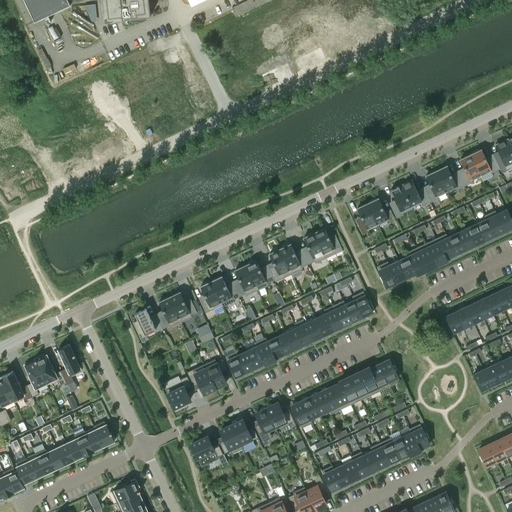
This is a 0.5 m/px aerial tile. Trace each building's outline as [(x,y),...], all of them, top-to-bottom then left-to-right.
[(23,0),(34,22),(70,5),(67,0),(23,0)] [(120,19),(120,20),(150,16),(148,0),(103,0),(106,20),(120,19)] [(249,0),(231,9),(233,13),(235,18),(273,0),(249,0)] [(60,67),(61,73),(77,68),(76,63),(60,67)] [(511,167),(511,153),(505,140),(495,145),(501,158),(496,161),(501,173),(511,167)] [(470,154),(481,178),(497,170),(492,159),(487,161),(484,157),(481,149),(479,150),(479,149),(472,153),(472,154),(470,154)] [(481,178),(470,154),(460,160),(463,166),(465,171),(460,174),(465,185),(481,178)] [(447,194),(463,186),(458,175),(452,177),(450,173),(447,166),(436,171),(447,194)] [(447,194),(436,171),(434,172),(434,171),(426,174),(427,175),(425,176),(431,188),(425,190),(431,202),(447,194)] [(423,191),(418,194),(411,180),(401,185),(412,209),(412,208),(411,206),(420,202),(422,206),(429,203),(423,191)] [(402,213),(412,209),(401,185),(390,190),(396,204),(391,207),(397,218),(403,215),(402,213)] [(506,185),(500,188),(502,194),(509,191),(506,185)] [(369,203),(367,203),(377,224),(388,219),(393,216),(390,210),(385,212),(378,198),(376,199),(376,198),(369,202),(369,203)] [(377,224),(367,203),(357,208),(362,220),(357,223),(362,234),(369,231),(368,229),(377,224)] [(496,213),(495,213),(504,231),(511,227),(511,222),(505,208),(496,213)] [(496,213),(494,211),(484,216),(485,218),(485,217),(494,236),(504,231),(495,213),(496,213)] [(494,236),(485,217),(485,218),(475,222),(476,224),(477,224),(484,240),(494,236)] [(484,240),(477,224),(476,224),(467,229),(475,245),(484,240)] [(342,250),(335,237),(330,240),(324,228),(314,233),(326,258),(342,250)] [(475,245),(467,229),(457,233),(465,250),(475,245)] [(326,258),(314,233),(312,234),(312,233),(304,236),(305,237),(303,238),(309,250),(303,252),(309,264),(314,261),(315,263),(326,258)] [(457,233),(448,238),(447,238),(455,254),(465,250),(457,233)] [(446,234),(436,238),(445,259),(446,259),(455,254),(447,238),(448,238),(446,234)] [(436,238),(426,243),(436,265),(446,260),(446,259),(445,259),(436,238)] [(436,265),(426,243),(416,248),(427,270),(436,265)] [(301,253),(296,256),(290,244),(289,245),(288,244),(281,248),(279,249),(291,274),(302,269),(301,267),(307,265),(301,253)] [(416,248),(406,252),(408,257),(416,273),(416,275),(427,270),(416,248)] [(291,274),(279,249),(278,250),(277,249),(270,253),(269,254),(274,266),(269,268),(275,282),(291,274)] [(408,257),(399,261),(406,277),(416,273),(408,257)] [(388,264),(396,282),(406,277),(399,261),(398,259),(388,264)] [(254,260),(246,264),(247,264),(245,265),(257,290),(268,285),(267,284),(272,281),(267,269),(261,272),(256,260),(254,261),(254,260)] [(377,266),(386,287),(396,282),(388,264),(387,261),(377,266)] [(257,290),(245,265),(234,270),(240,282),(235,285),(240,296),(245,294),(246,296),(257,290)] [(339,271),(333,274),(336,280),(342,277),(339,271)] [(221,276),(211,282),(223,307),(233,302),(232,300),(238,297),(232,286),(227,288),(221,276)] [(223,307),(211,282),(209,282),(201,285),(202,286),(200,287),(206,298),(200,301),(206,313),(221,305),(222,307),(223,307)] [(511,304),(504,288),(494,293),(502,310),(511,304)] [(372,312),(363,291),(352,296),(354,301),(355,300),(362,317),(372,312)] [(171,296),(169,297),(181,322),(197,315),(191,301),(185,304),(180,292),(178,293),(178,292),(171,296)] [(494,293),(485,298),(492,314),(502,310),(494,293)] [(181,322),(169,297),(167,298),(167,297),(158,301),(164,314),(159,316),(164,328),(170,325),(170,327),(181,322)] [(485,298),(475,302),(483,319),(492,314),(485,298)] [(345,305),(352,321),(362,317),(355,300),(354,301),(345,305)] [(343,301),(333,306),(334,310),(335,310),(343,326),(352,321),(345,305),(343,301)] [(475,302),(465,307),(473,324),(483,319),(475,302)] [(434,303),(428,305),(431,311),(437,309),(434,303)] [(250,305),(245,307),(251,319),(255,316),(250,305)] [(465,307),(455,312),(463,328),(473,324),(465,307)] [(162,329),(157,317),(151,320),(149,316),(146,308),(134,314),(138,321),(133,323),(142,342),(148,339),(145,334),(154,330),(155,332),(162,329)] [(335,310),(334,310),(325,314),(333,330),(343,326),(335,310)] [(455,312),(445,316),(453,333),(463,328),(455,312)] [(316,319),(315,319),(323,335),(333,330),(325,314),(316,319)] [(313,340),(323,335),(315,319),(316,319),(315,317),(304,322),(305,324),(306,324),(313,340)] [(207,322),(195,328),(199,336),(211,330),(207,322)] [(304,344),(313,340),(306,324),(305,324),(296,328),(304,344)] [(295,326),(285,331),(286,333),(294,349),(304,344),(296,328),(295,326)] [(202,342),(215,336),(211,330),(199,336),(202,342)] [(294,349),(286,333),(276,337),(284,354),(294,349)] [(267,342),(274,358),(275,358),(284,354),(276,337),(267,342)] [(255,345),(256,345),(265,363),(264,363),(265,365),(275,360),(275,358),(274,358),(267,342),(265,338),(254,343),(255,345)] [(192,339),(185,342),(190,353),(197,350),(192,339)] [(69,344),(58,350),(66,368),(60,371),(66,382),(69,388),(75,385),(71,376),(81,371),(74,355),(75,355),(74,353),(73,354),(69,344)] [(246,349),(247,351),(255,367),(264,363),(265,363),(256,345),(255,345),(246,349)] [(236,351),(225,356),(235,377),(245,372),(237,356),(238,356),(236,351)] [(247,351),(238,356),(237,356),(245,372),(255,367),(247,351)] [(43,354),(33,358),(34,361),(45,383),(56,378),(59,385),(66,382),(60,371),(54,373),(46,355),(44,356),(43,354)] [(511,355),(502,360),(510,377),(511,375),(511,355)] [(215,359),(204,364),(215,388),(226,383),(221,373),(227,370),(222,359),(216,362),(215,359)] [(389,360),(379,364),(389,386),(400,381),(389,360)] [(502,360),(492,365),(500,382),(510,377),(502,360)] [(34,361),(24,365),(32,382),(27,385),(32,397),(38,394),(36,388),(45,383),(34,361)] [(204,394),(215,388),(204,364),(187,372),(193,386),(199,384),(204,394)] [(379,364),(370,369),(369,369),(380,391),(389,386),(379,364)] [(492,365),(482,370),(490,386),(500,382),(492,365)] [(380,391),(369,369),(370,369),(369,367),(359,372),(370,395),(380,391)] [(482,370),(473,374),(480,391),(490,386),(482,370)] [(13,371),(1,376),(2,378),(14,402),(24,398),(25,400),(32,397),(27,385),(21,388),(13,371)] [(359,372),(349,376),(360,400),(370,395),(359,372)] [(181,382),(165,389),(174,408),(190,400),(185,390),(192,387),(187,376),(180,379),(181,382)] [(360,400),(349,376),(339,381),(340,383),(350,405),(360,400)] [(2,378),(0,378),(0,400),(3,407),(14,402),(2,378)] [(350,405),(340,383),(330,387),(341,409),(350,405)] [(330,414),(341,409),(330,387),(326,389),(325,388),(321,390),(322,391),(320,392),(329,410),(328,410),(330,414)] [(319,414),(328,410),(329,410),(320,392),(316,394),(316,392),(311,394),(312,396),(311,397),(319,414)] [(309,419),(310,419),(319,414),(311,397),(307,399),(306,397),(301,399),(302,401),(301,401),(309,419)] [(292,405),(291,406),(301,428),(312,423),(310,419),(309,419),(301,401),(297,403),(296,401),(292,404),(292,405)] [(266,408),(276,429),(293,421),(288,410),(282,413),(278,403),(272,405),(271,404),(267,406),(267,408),(266,408)] [(254,426),(264,446),(269,443),(271,437),(269,432),(276,429),(266,408),(265,409),(264,407),(260,409),(261,411),(255,413),(260,423),(254,426)] [(5,409),(0,411),(0,414),(5,424),(11,421),(5,409)] [(241,446),(242,446),(253,441),(252,440),(258,437),(252,426),(247,429),(242,419),(236,422),(236,420),(231,422),(232,424),(231,425),(241,446)] [(104,421),(93,426),(103,446),(115,440),(111,433),(112,433),(111,431),(109,432),(104,421)] [(424,434),(420,424),(409,429),(410,431),(419,449),(429,444),(427,439),(428,438),(426,433),(424,434)] [(224,440),(219,443),(224,453),(230,451),(231,454),(243,448),(242,446),(241,446),(231,425),(220,430),(224,440)] [(84,430),(94,452),(94,451),(94,450),(103,446),(93,426),(94,427),(85,431),(84,430)] [(84,430),(74,435),(84,456),(94,452),(84,430)] [(410,431),(400,436),(401,438),(402,437),(409,454),(410,456),(420,451),(419,449),(410,431)] [(75,437),(65,442),(74,459),(83,455),(84,457),(84,456),(74,435),(73,435),(75,437)] [(207,436),(191,444),(202,467),(218,459),(217,457),(222,454),(217,443),(212,446),(207,436)] [(511,453),(511,444),(508,436),(498,440),(506,456),(511,453)] [(401,438),(392,442),(400,458),(409,454),(402,437),(401,438)] [(390,438),(380,442),(390,463),(400,458),(392,442),(390,438)] [(506,456),(498,440),(488,445),(496,461),(497,463),(507,458),(506,456)] [(56,446),(55,446),(64,464),(74,459),(65,442),(66,444),(57,448),(56,446)] [(390,463),(380,442),(370,447),(371,449),(380,467),(390,463)] [(496,461),(488,445),(478,450),(481,455),(479,456),(481,461),(483,460),(486,466),(496,461)] [(45,449),(54,469),(64,464),(55,446),(46,451),(45,449)] [(45,449),(35,453),(44,473),(54,469),(45,449)] [(380,467),(371,449),(362,454),(370,472),(380,467)] [(362,454),(361,451),(350,456),(352,461),(353,461),(360,477),(370,472),(362,454)] [(26,458),(25,458),(35,478),(44,473),(35,453),(34,454),(36,458),(28,462),(26,458)] [(25,458),(15,463),(24,483),(35,478),(25,458)] [(353,461),(352,461),(343,465),(351,481),(360,477),(353,461)] [(334,470),(332,465),(321,470),(331,491),(341,486),(333,470),(334,470)] [(334,470),(333,470),(341,486),(351,481),(343,465),(334,470)] [(13,467),(3,472),(13,493),(14,493),(13,492),(23,487),(13,467)] [(0,490),(4,498),(13,493),(3,472),(3,473),(0,474),(0,490)] [(130,483),(111,492),(116,502),(140,491),(134,479),(129,482),(130,483)] [(322,481),(305,489),(314,510),(326,504),(321,494),(327,492),(322,481)] [(305,489),(304,487),(292,492),(293,494),(288,497),(293,508),(298,505),(301,511),(314,511),(313,510),(314,510),(305,489)] [(140,491),(116,502),(121,511),(120,511),(119,511),(120,511),(143,501),(140,496),(139,496),(137,493),(140,492),(140,491)] [(446,492),(435,497),(442,511),(455,511),(451,503),(453,503),(450,497),(449,498),(446,492)] [(279,497),(268,502),(272,511),(286,511),(291,508),(286,498),(281,500),(279,497)] [(442,511),(435,497),(426,502),(430,511),(442,511)] [(143,501),(120,511),(145,511),(146,511),(145,508),(146,507),(143,501)] [(272,511),(268,502),(251,510),(251,511),(272,511)] [(430,511),(426,502),(416,506),(418,511),(430,511)]
